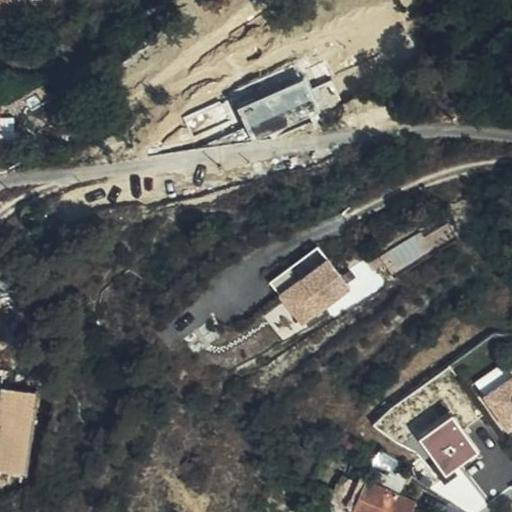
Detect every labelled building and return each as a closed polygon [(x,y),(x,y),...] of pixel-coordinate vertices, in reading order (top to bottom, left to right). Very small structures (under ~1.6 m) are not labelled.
[(0,0),(0,29),(21,24),(18,8),(3,10),(1,0),(0,0)] [(16,0),(1,0),(3,10),(18,8),(16,0)] [(240,99),(250,135),(322,115),(313,79),(240,99)] [(449,215),(388,255),(399,271),(460,232),(449,215)] [(325,245),(272,275),(299,322),(352,292),(325,245)] [(511,426),(511,375),(486,393),(510,428),(511,426)] [(41,400),(9,395),(0,456),(0,472),(12,474),(31,477),(41,400)] [(482,449),(456,412),(423,435),(449,472),(482,449)] [(12,474),(0,472),(0,478),(11,480),(12,474)] [(405,511),(410,501),(362,478),(346,511),(405,511)]
